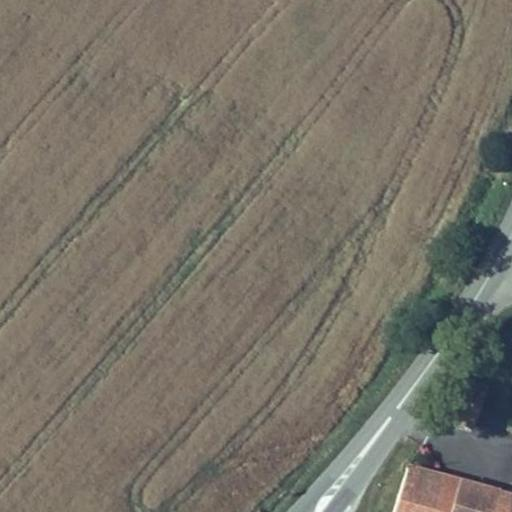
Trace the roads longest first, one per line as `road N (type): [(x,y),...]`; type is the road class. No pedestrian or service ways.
road 1 (tertiary): [(413,387),(306,503)]
road 2 (tertiary): [(413,387),(501,257)]
road 3 (tertiary): [(333,511),(413,387)]
